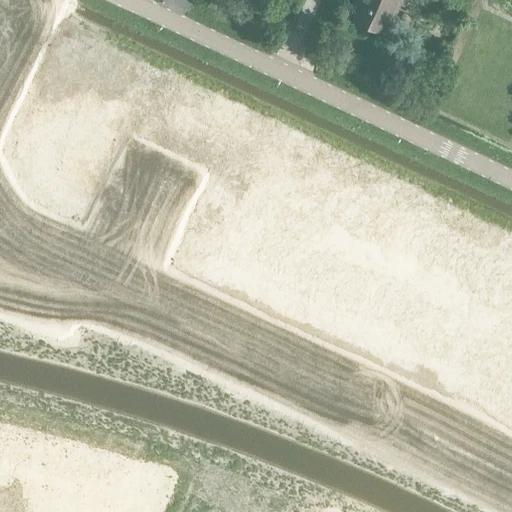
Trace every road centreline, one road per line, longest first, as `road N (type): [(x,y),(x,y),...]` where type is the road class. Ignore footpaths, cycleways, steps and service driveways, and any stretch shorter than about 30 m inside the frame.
road 1 (residential): [(0,257),(511,497)]
road 2 (unclassified): [(511,179),(128,0)]
